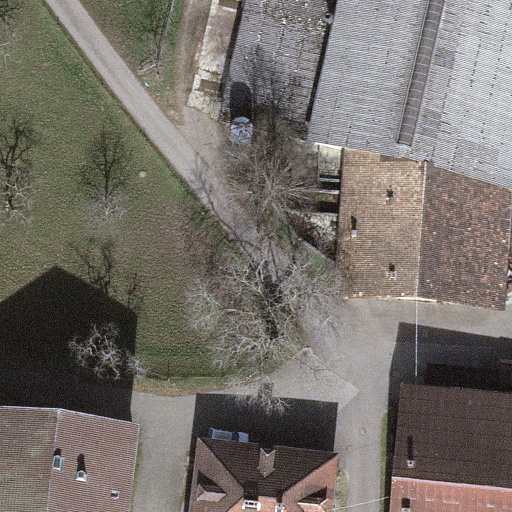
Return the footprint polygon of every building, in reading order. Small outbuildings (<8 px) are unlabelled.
[(511,0),(239,0),(211,122),(340,151),(508,190),(511,173),(511,0)] [(340,151),(326,299),(498,315),(508,190),(340,151)] [(424,385),(404,383),(391,511),(511,511),(511,359),(500,359),(499,368),(426,361),(424,385)] [(128,511),(135,436),(0,423),(0,511),(128,511)] [(322,511),(327,458),(192,448),(187,511),(322,511)]
